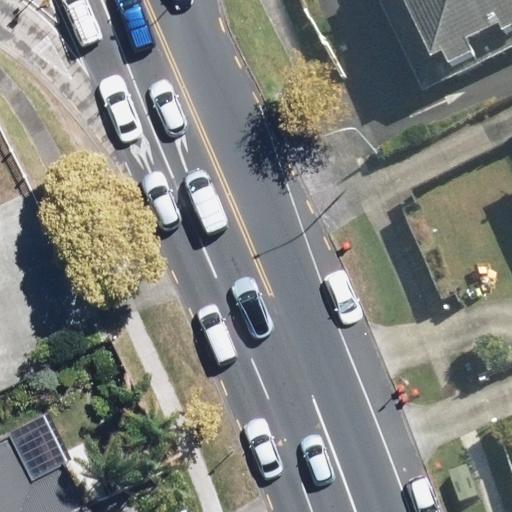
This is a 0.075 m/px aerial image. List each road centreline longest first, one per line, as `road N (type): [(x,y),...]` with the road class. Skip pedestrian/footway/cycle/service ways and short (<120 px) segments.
road 1 (secondary): [(217,178),(352,511)]
road 2 (primary): [(217,178),(27,18),(0,8)]
road 3 (secondary): [(143,0),(217,178)]
